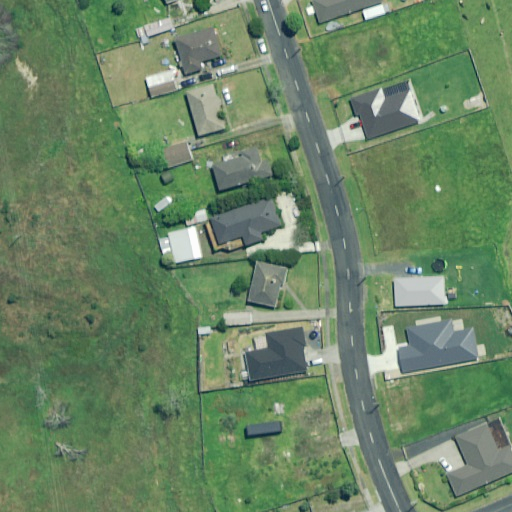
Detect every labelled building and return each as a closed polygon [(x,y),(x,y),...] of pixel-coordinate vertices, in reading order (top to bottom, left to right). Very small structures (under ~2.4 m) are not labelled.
[(315,0),(313,1),(320,23),(363,9),(367,20),(387,13),(382,0),(315,0)] [(171,18),(136,30),(140,41),(175,29),(171,18)] [(222,57),(214,28),(177,39),(187,74),(203,70),(201,62),(222,57)] [(179,90),(173,70),(147,78),(153,97),(179,90)] [(226,128),(213,83),(186,90),(199,136),(226,128)] [(192,159),(186,143),(163,150),(168,167),(192,159)] [(270,160),(262,162),(261,158),(258,148),(243,152),(244,157),(212,166),(219,191),(261,178),(274,175),(270,160)] [(219,245),(225,243),(244,237),(247,245),(264,239),(262,232),(282,226),(272,198),(210,219),(219,245)] [(208,219),(204,210),(185,218),(188,227),(208,219)] [(187,267),(200,264),(199,258),(202,257),(196,228),(170,234),(176,262),(185,260),(187,267)] [(285,269),(258,263),(249,301),(276,308),(285,269)] [(252,324),(252,313),(224,314),(225,326),(252,324)] [(306,347),(303,329),(269,335),(271,349),(248,353),(252,380),(307,372),(303,347),(306,347)] [(511,453),(509,447),(498,420),(455,439),(467,467),(448,475),(457,496),(511,472),(511,453)]
